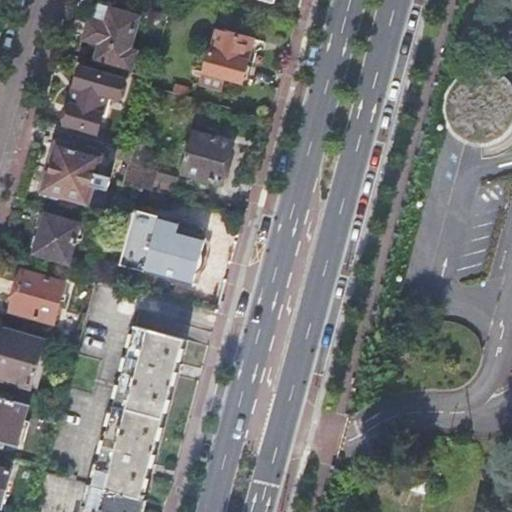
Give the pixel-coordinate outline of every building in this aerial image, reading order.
[(87,28),(85,31),(86,33),(88,36),(87,40),(99,44),(96,58),(130,68),(135,52),(129,50),(138,16),(110,9),(106,23),(93,20),(92,23),(89,25),(87,28)] [(208,49),(203,71),(236,81),(246,75),(248,65),(245,60),(250,39),(216,29),(211,49),(208,49)] [(78,67),(72,86),(78,88),(73,105),(68,103),(67,106),(62,108),(60,117),(63,121),(62,123),(96,132),(107,95),(119,99),(124,80),(78,67)] [(501,134),(506,130),(511,125),(511,122),(511,85),(508,80),(503,76),(497,72),(491,69),(484,68),(477,68),(471,70),(464,72),(459,76),(454,81),(450,87),(447,93),(446,99),(445,106),(446,113),(449,119),(452,125),(457,130),(462,135),(468,138),(475,139),(482,140),(488,139),(495,137),(501,134)] [(191,130),(180,171),(218,181),(229,141),(191,130)] [(52,166),(45,189),(86,203),(94,175),(85,172),(90,154),(59,145),(52,149),(49,158),(52,166)] [(127,163),(122,182),(148,189),(153,171),(127,163)] [(30,243),(35,248),(35,249),(34,253),(67,262),(78,224),(44,213),(40,230),(33,235),(30,243)] [(193,281),(203,238),(204,236),(195,234),(197,227),(177,221),(157,216),(157,218),(135,213),(122,263),(144,268),(143,271),(192,283),(193,281)] [(208,239),(203,238),(193,281),(197,283),(200,272),(202,271),(204,271),(206,270),(207,269),(208,267),(209,265),(210,264),(210,262),(210,260),(210,258),(209,256),(209,254),(207,253),(206,251),(205,251),(208,239)] [(20,271),(9,311),(51,323),(62,283),(20,271)] [(134,324),(91,487),(140,500),(182,336),(134,324)] [(3,330),(0,339),(0,378),(27,387),(41,342),(3,330)] [(0,396),(0,441),(15,446),(26,403),(0,396)] [(136,511),(140,500),(91,487),(85,511),(136,511)]
